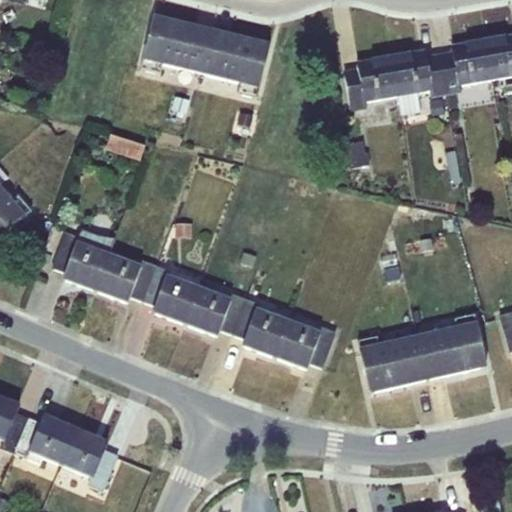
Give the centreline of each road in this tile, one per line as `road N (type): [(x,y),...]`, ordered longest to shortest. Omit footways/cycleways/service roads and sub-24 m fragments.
road 1 (residential): [(511,426),(406,447),(354,445),(220,416)]
road 2 (residential): [(220,416),(0,314)]
